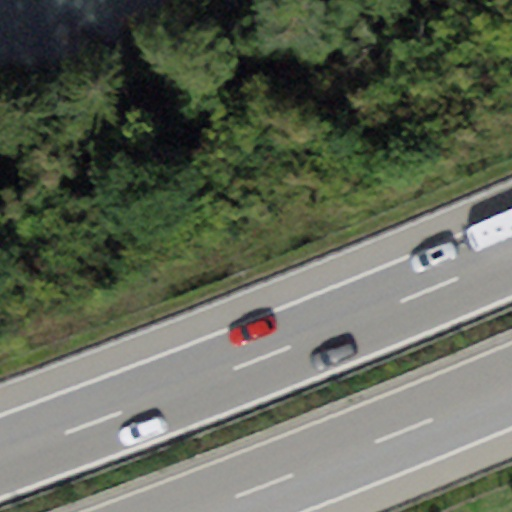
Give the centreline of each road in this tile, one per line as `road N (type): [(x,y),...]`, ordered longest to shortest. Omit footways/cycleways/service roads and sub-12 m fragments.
road 1 (motorway): [(511,257),(0,459)]
road 2 (motorway): [(193,511),(511,387)]
